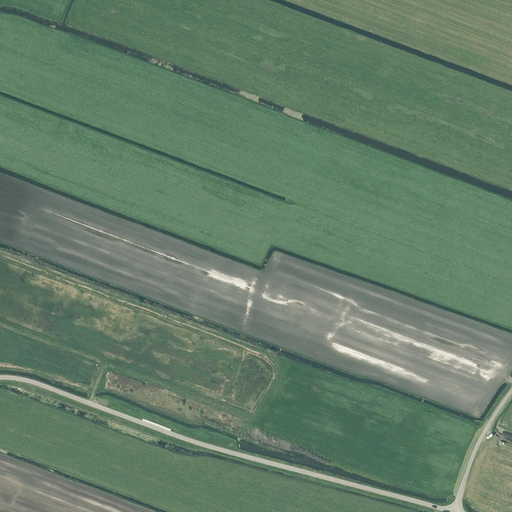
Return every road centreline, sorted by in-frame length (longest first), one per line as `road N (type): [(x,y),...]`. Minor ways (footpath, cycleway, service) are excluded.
road 1 (unclassified): [(455,511),(220,450),(34,382),(0,378)]
road 2 (unclassified): [(455,511),(474,451),(511,390)]
